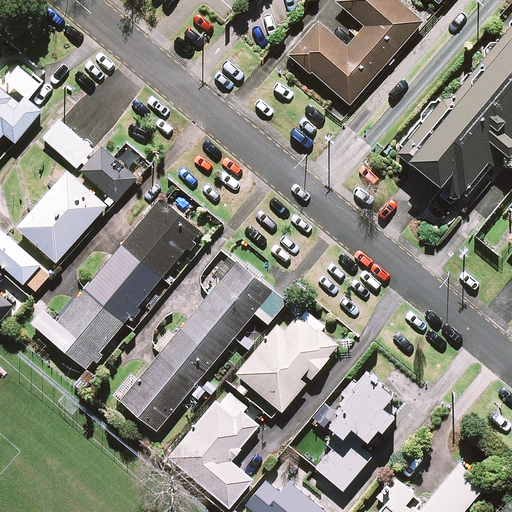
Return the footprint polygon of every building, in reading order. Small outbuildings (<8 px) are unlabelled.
[(338,0),(337,1),(365,26),(347,47),(319,22),(291,54),(350,105),(423,22),(398,0),(338,0)] [(511,25),(495,46),(498,49),(450,109),(438,100),(398,149),(459,198),(489,161),(497,167),(511,149),(511,25)] [(7,57),(0,65),(0,138),(5,133),(16,142),(42,112),(27,99),(45,79),(18,55),(7,57)] [(96,152),(60,120),(40,143),(70,169),(19,227),(57,262),(108,204),(111,207),(138,177),(102,145),(96,152)] [(138,306),(187,247),(192,251),(199,243),(194,238),(201,231),(184,217),(195,204),(181,193),(168,209),(159,201),(59,320),(39,304),(27,318),(87,368),(94,360),(99,364),(104,357),(99,353),(131,315),(135,320),(143,310),(138,306)] [(51,274),(0,227),(0,261),(34,293),(51,274)] [(288,301),(229,252),(202,285),(211,292),(122,400),(158,430),(255,312),(269,324),(288,301)] [(337,345),(299,314),(285,331),(278,325),(238,373),(283,411),(337,345)] [(352,427),(370,439),(378,427),(383,431),(395,414),(384,407),(393,393),(365,374),(330,425),(346,436),(352,427)] [(229,392),(221,402),(217,399),(178,449),(239,496),(253,478),(231,461),(259,424),(241,410),(245,405),(229,392)] [(357,437),(348,448),(334,436),(328,444),(334,449),(318,467),(344,489),(372,456),(360,446),(363,442),(357,437)] [(462,511),(484,485),(459,464),(419,511),(407,502),(415,493),(395,476),(379,496),(387,503),(379,511),(462,511)] [(281,492),(267,480),(246,505),(255,511),(327,511),(290,481),(281,492)] [(511,511),(511,499),(500,511),(511,511)]
